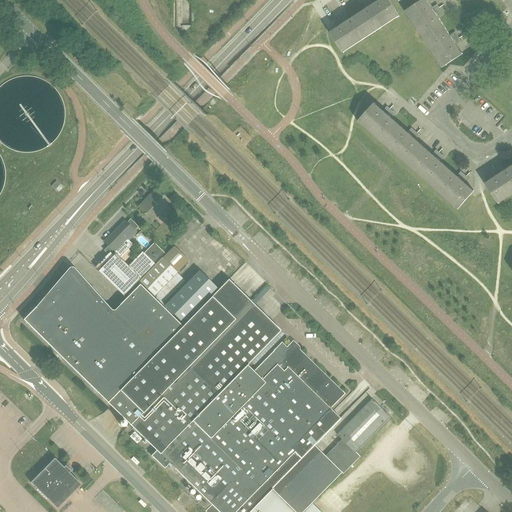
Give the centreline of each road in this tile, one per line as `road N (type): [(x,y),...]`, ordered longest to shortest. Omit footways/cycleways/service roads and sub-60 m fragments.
road 1 (unclassified): [(473,467),(128,124)]
road 2 (primary): [(0,296),(282,0)]
road 3 (residential): [(168,511),(0,344)]
road 4 (unclassified): [(0,0),(128,124)]
